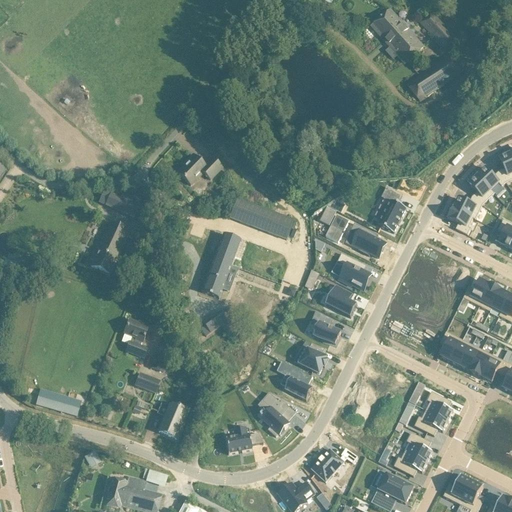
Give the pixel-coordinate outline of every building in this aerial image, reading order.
[(390,12),(372,28),(390,47),(384,52),(392,60),(397,56),(405,65),(412,58),(422,49),(397,20),(390,12)] [(449,53),(460,42),(431,12),(419,24),(449,53)] [(475,58),(484,69),(489,64),(480,54),(475,58)] [(408,86),(421,102),(463,73),(450,55),(420,76),(408,86)] [(210,181),(222,169),(212,159),(204,167),(193,156),(183,167),(184,168),(178,175),(190,187),(203,174),(210,181)] [(505,171),(499,174),(506,184),(511,181),(511,158),(511,156),(500,161),(505,171)] [(486,170),(478,178),(494,196),(495,195),(491,192),(499,185),(502,188),(506,184),(499,174),(494,178),(486,170)] [(478,178),(470,186),(477,194),(472,199),(483,207),(494,196),(478,178)] [(379,212),(375,220),(381,223),(378,227),(394,235),(406,210),(398,206),(403,197),(387,189),(382,199),(391,203),(385,215),(379,212)] [(104,194),(100,203),(149,225),(155,212),(140,205),(142,201),(124,192),(120,201),(104,194)] [(454,209),(454,210),(476,221),(483,207),(472,199),(469,205),(459,200),(454,210),(454,209)] [(286,241),(293,221),(236,200),(229,219),(286,241)] [(327,208),(320,222),(329,227),(336,213),(327,208)] [(454,210),(449,220),(459,225),(456,231),(467,237),(468,237),(471,230),(469,229),(473,220),(475,221),(476,221),(454,210)] [(511,225),(504,221),(498,233),(504,236),(499,245),(510,250),(511,245),(511,225)] [(108,274),(128,231),(110,224),(98,251),(91,267),(108,274)] [(354,225),(350,235),(358,239),(353,247),(360,251),(359,253),(369,258),(370,255),(379,260),(386,246),(377,241),(379,237),(354,225)] [(223,235),(214,261),(231,267),(241,242),(223,235)] [(257,248),(238,309),(256,314),(275,253),(257,248)] [(342,256),(338,263),(348,268),(340,282),(351,288),(352,286),(364,292),(371,279),(363,275),(367,268),(342,256)] [(214,261),(201,294),(219,301),(231,267),(214,261)] [(469,289),(463,300),(480,309),(491,287),(490,287),(480,282),(475,292),(469,289)] [(336,287),(326,307),(351,320),(358,307),(350,303),(353,296),(336,287)] [(491,287),(480,309),(490,314),(492,310),(501,292),(491,287)] [(501,292),(492,310),(502,314),(510,297),(501,293),(501,292)] [(502,314),(500,319),(511,324),(511,298),(510,297),(502,314)] [(188,312),(181,317),(188,326),(195,322),(188,312)] [(221,312),(215,317),(222,326),(221,327),(224,332),(232,327),(221,312)] [(316,313),(312,321),(319,325),(314,335),(335,346),(341,334),(330,328),(333,321),(316,313)] [(127,353),(134,355),(143,359),(147,350),(140,348),(142,343),(144,340),(145,338),(144,338),(148,328),(141,325),(141,327),(129,322),(124,336),(131,339),(127,353)] [(446,334),(441,346),(446,348),(441,358),(452,364),(463,342),(446,334)] [(463,342),(452,364),(462,368),(472,347),(463,342)] [(303,358),(300,366),(317,374),(321,367),(322,368),(325,361),(320,358),(321,356),(320,356),(322,350),(324,351),(324,350),(309,343),(308,346),(306,349),(301,357),(303,358)] [(472,347),(462,368),(471,373),(471,374),(482,352),(472,347)] [(153,362),(150,368),(163,373),(171,354),(158,349),(155,355),(158,356),(155,363),(153,362)] [(482,352),(471,374),(481,379),(492,357),(482,352)] [(492,357),(481,379),(482,379),(492,384),(497,374),(503,377),(508,365),(502,362),(492,357)] [(282,364),(278,373),(291,380),(285,392),(306,403),(313,390),(308,387),(312,379),(282,364)] [(511,367),(508,365),(503,377),(508,380),(503,390),(511,394),(511,367)] [(147,377),(142,390),(155,395),(160,383),(147,377)] [(419,384),(414,393),(420,396),(425,387),(419,384)] [(430,404),(426,412),(448,424),(454,413),(449,410),(452,404),(432,394),(427,403),(430,404)] [(272,410),(262,421),(271,429),(268,432),(276,439),(279,436),(280,437),(288,428),(286,427),(288,424),(282,418),(290,409),(280,400),(278,403),(269,395),(262,402),(272,410)] [(39,396),(36,406),(71,416),(74,406),(39,396)] [(140,411),(140,416),(148,416),(148,404),(135,405),(135,411),(140,411)] [(170,406),(159,433),(176,441),(183,425),(182,424),(187,413),(178,409),(179,407),(173,404),(172,407),(170,406)] [(419,419),(415,428),(435,438),(438,432),(443,434),(448,424),(426,412),(422,420),(419,419)] [(399,424),(395,431),(400,433),(403,426),(399,424)] [(236,438),(225,440),(228,456),(254,452),(253,447),(264,445),(258,435),(251,437),(251,436),(248,436),(246,429),(235,431),(236,438)] [(406,452),(406,453),(428,464),(433,453),(428,451),(431,444),(411,434),(407,443),(414,447),(410,455),(406,452)] [(330,452),(312,471),(326,484),(347,461),(353,466),(358,459),(347,451),(342,457),(343,458),(341,461),(330,452)] [(399,460),(394,469),(414,479),(417,472),(422,475),(428,464),(406,453),(402,461),(399,460)] [(381,459),(379,464),(386,468),(388,463),(381,459)] [(387,476),(372,505),(385,511),(390,511),(395,504),(393,503),(395,500),(406,506),(414,490),(399,482),(400,480),(390,475),(389,477),(387,476)] [(121,507),(138,511),(157,511),(162,497),(163,498),(163,497),(144,492),(146,483),(128,478),(127,483),(111,479),(104,506),(120,511),(121,507)] [(449,487),(443,498),(460,507),(472,483),(470,483),(471,481),(465,478),(464,479),(461,478),(459,483),(455,490),(451,488),(449,487)] [(472,483),(460,507),(470,511),(479,511),(483,504),(477,501),(483,489),(472,483)] [(292,485),(278,496),(290,511),(298,511),(307,505),(306,503),(315,496),(306,485),(297,492),(292,485)] [(323,495),(317,499),(321,504),(326,500),(323,495)] [(491,507),(488,511),(509,511),(511,507),(511,501),(508,500),(508,501),(503,498),(497,510),(491,507)] [(200,511),(185,503),(180,511),(200,511)]
